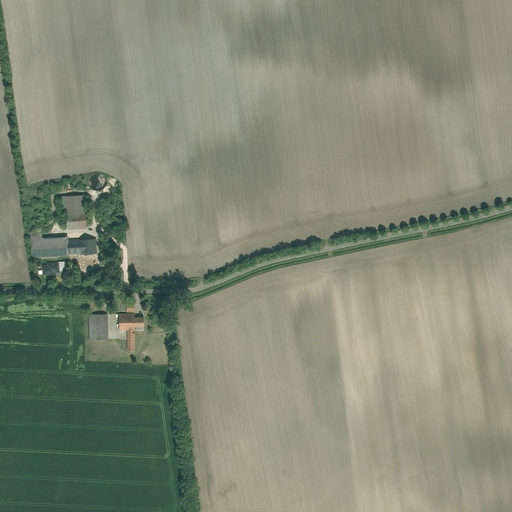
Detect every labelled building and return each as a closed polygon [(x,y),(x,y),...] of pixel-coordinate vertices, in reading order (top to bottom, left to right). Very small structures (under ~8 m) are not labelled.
[(97,191),(100,191),(102,190),(104,188),(106,185),(106,183),(106,180),(104,177),(102,175),(100,174),(97,174),(94,174),(92,176),(90,178),(89,181),(89,184),(90,186),(92,189),(94,190),(97,191)] [(84,195),(60,196),(61,213),(67,213),(67,230),(86,229),(84,195)] [(43,231),(31,232),(32,257),(79,255),(80,266),(98,265),(97,239),(69,240),(68,235),(43,236),(43,231)] [(65,261),(47,262),(48,264),(43,264),(43,274),(66,273),(65,261)] [(125,313),(117,313),(118,331),(127,331),(127,350),(134,350),(133,325),(143,325),(143,315),(134,316),(133,304),(125,304),(125,313)] [(108,313),(90,313),(90,340),(107,340),(108,313)]
